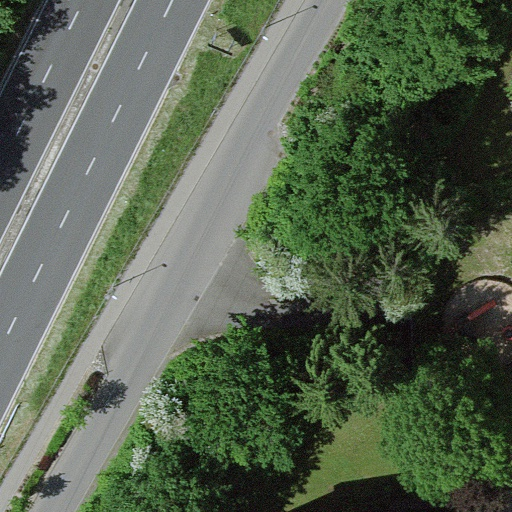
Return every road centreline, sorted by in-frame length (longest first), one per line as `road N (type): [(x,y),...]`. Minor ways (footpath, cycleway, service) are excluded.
road 1 (residential): [(340,0),(44,511)]
road 2 (trunk): [(0,350),(173,0)]
road 3 (trunk): [(83,0),(0,172)]
